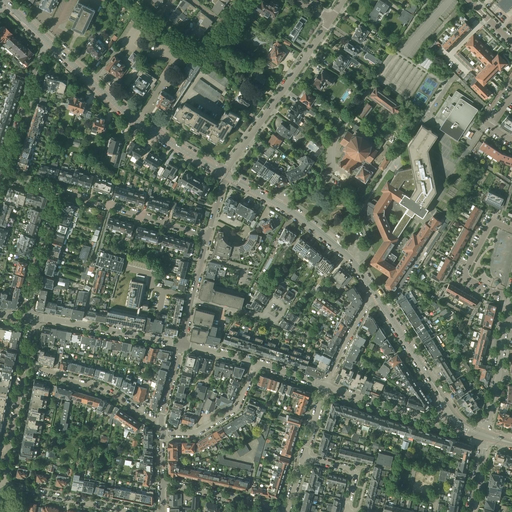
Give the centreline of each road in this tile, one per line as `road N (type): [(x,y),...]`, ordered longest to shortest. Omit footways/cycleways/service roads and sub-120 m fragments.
road 1 (secondary): [(226,175),(127,115),(45,40)]
road 2 (residential): [(226,175),(330,19)]
road 3 (residential): [(207,237),(57,191)]
road 4 (residential): [(162,432),(115,392),(25,366)]
road 5 (residential): [(182,345),(35,318)]
road 6 (secondary): [(452,417),(374,293)]
road 7 (residential): [(349,258),(357,231),(326,180),(276,203)]
road 8 (residential): [(2,173),(45,40)]
road 9 (residential): [(452,417),(427,419),(325,385)]
road 10 (residential): [(257,362),(236,409),(191,434),(162,432)]
road 11 (residential): [(28,317),(57,191)]
road 12 (residential): [(287,510),(162,482)]
road 13 (residential): [(126,511),(2,485)]
road 14 (residential): [(511,230),(490,224),(465,271),(510,296)]
road 15 (residential): [(25,366),(2,485)]
